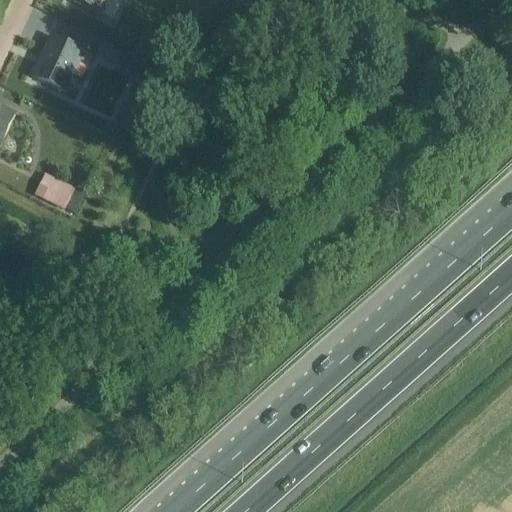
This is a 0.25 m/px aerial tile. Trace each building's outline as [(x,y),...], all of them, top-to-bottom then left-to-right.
[(69,0),(69,1),(87,9),(102,16),(109,0),(73,0),(73,1),(71,0),(69,0)] [(33,79),(51,87),(65,94),(83,55),(94,60),(101,44),(73,30),(66,46),(51,39),(41,60),(45,61),(37,79),(33,77),(33,79)] [(122,52),(115,67),(139,77),(146,63),(122,52)] [(0,148),(1,149),(8,134),(15,116),(14,115),(12,118),(0,112),(0,148)] [(75,191),(45,176),(35,198),(65,213),(75,191)]
